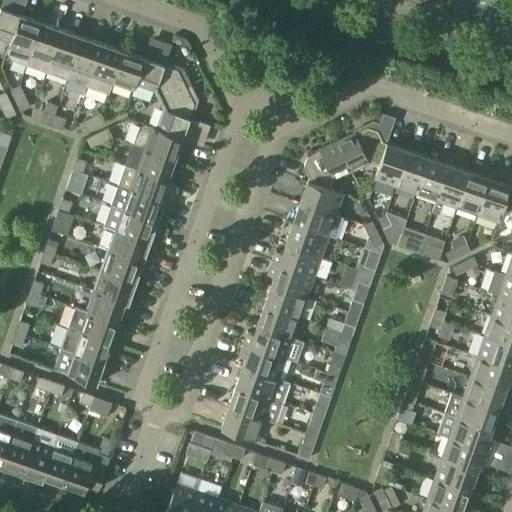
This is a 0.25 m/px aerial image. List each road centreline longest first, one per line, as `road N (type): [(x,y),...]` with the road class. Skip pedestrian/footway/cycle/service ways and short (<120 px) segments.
road 1 (residential): [(242,101),(135,403),(163,413)]
road 2 (residential): [(163,413),(179,418),(289,117)]
road 3 (residential): [(511,138),(374,89),(289,117)]
road 4 (residential): [(242,101),(209,36),(108,0)]
